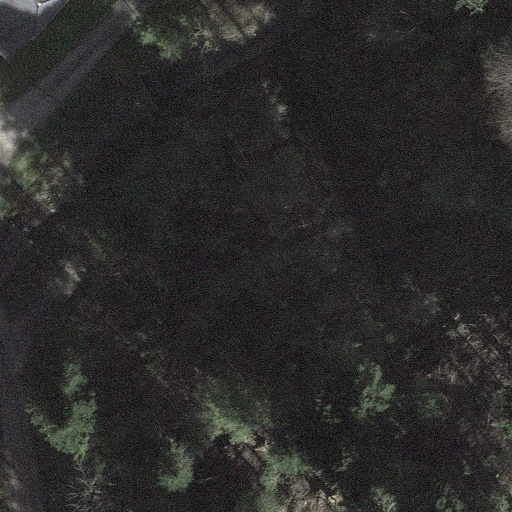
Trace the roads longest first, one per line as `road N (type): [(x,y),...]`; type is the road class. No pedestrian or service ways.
road 1 (track): [(0,141),(125,0)]
road 2 (track): [(27,511),(0,337)]
